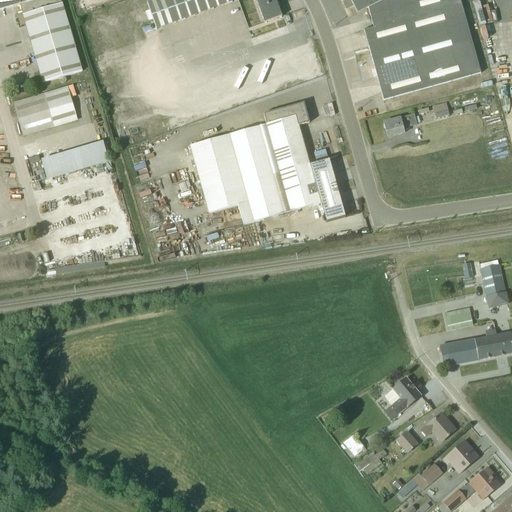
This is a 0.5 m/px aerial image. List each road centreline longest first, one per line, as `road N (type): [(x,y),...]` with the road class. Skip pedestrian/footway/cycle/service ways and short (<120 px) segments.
road 1 (track): [(380,219),(372,237),(0,293)]
road 2 (unclassified): [(310,0),(380,219),(511,199)]
road 3 (unclassified): [(511,460),(423,357),(395,280)]
road 4 (unknown): [(0,82),(48,237)]
